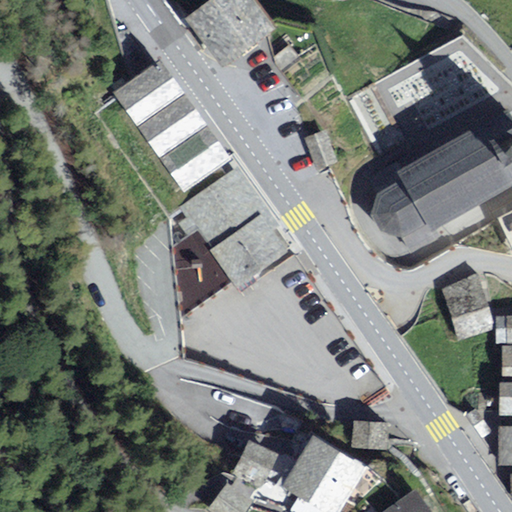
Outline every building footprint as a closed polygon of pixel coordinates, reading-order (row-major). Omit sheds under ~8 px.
[(248,0),(217,0),(191,19),(223,62),(269,28),(248,0)] [(185,188),(226,157),(153,61),(112,92),(185,188)] [(430,227),(511,180),(511,161),(507,164),(494,141),(500,137),(492,123),(401,174),(396,165),(370,179),(380,196),(374,213),(384,228),(401,233),(410,249),(435,235),(430,227)] [(511,130),(500,137),(494,141),(507,164),(511,161),(511,130)] [(325,131),(306,138),(317,167),(336,161),(325,131)] [(295,247),(236,168),(180,209),(239,289),(295,247)] [(511,243),(511,214),(500,221),(511,243)] [(475,281),(445,291),(460,334),(490,324),(475,281)] [(511,384),(502,384),(500,413),(511,414),(511,384)] [(385,427),(356,423),(353,446),(382,450),(385,427)] [(511,428),(502,428),(502,464),(511,463),(511,428)] [(340,511),(362,471),(308,443),(286,485),(340,511)] [(236,469),(267,488),(281,466),(251,446),(236,469)] [(208,508),(212,511),(246,511),(257,500),(233,479),(208,508)] [(419,511),(411,502),(397,511),(419,511)]
